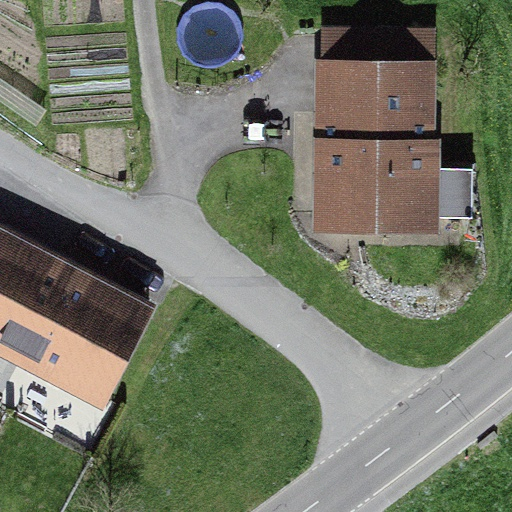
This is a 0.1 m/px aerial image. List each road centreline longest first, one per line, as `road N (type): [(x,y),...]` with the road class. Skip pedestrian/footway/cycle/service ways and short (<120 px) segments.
road 1 (track): [(0,142),(254,292),(351,368),(403,439)]
road 2 (tertiary): [(307,511),(511,353)]
